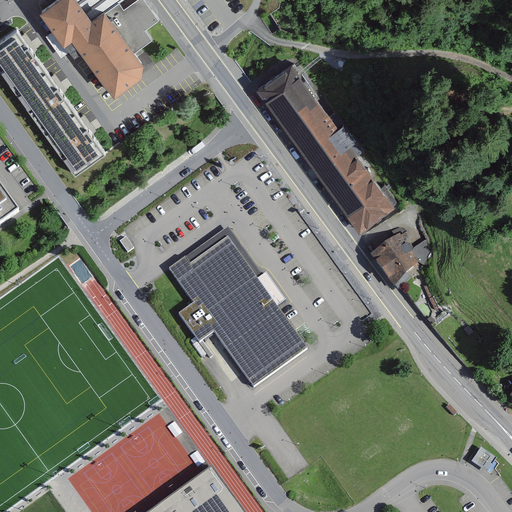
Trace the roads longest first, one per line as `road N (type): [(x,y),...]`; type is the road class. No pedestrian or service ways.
road 1 (secondary): [(254,118),(421,340),(511,439)]
road 2 (residential): [(296,511),(92,236)]
road 3 (residential): [(92,236),(254,118)]
road 4 (residential): [(502,511),(479,482),(447,467),(414,473),(359,511)]
road 5 (residential): [(92,236),(0,105)]
road 6 (secondary): [(167,0),(254,118)]
